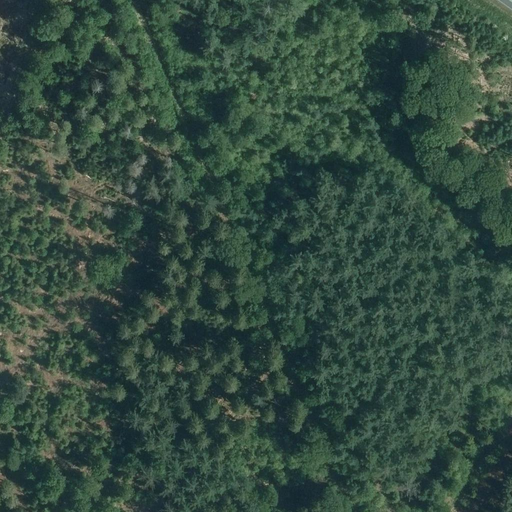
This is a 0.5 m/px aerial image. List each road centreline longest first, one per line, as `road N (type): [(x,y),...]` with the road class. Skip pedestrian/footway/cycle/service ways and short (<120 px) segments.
road 1 (track): [(131,0),(350,511)]
road 2 (track): [(0,130),(21,92),(43,0)]
